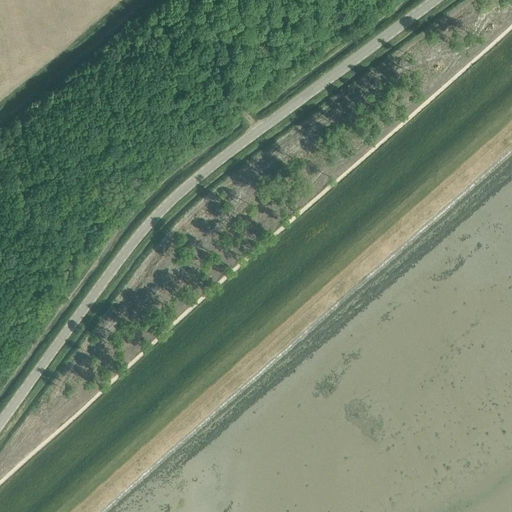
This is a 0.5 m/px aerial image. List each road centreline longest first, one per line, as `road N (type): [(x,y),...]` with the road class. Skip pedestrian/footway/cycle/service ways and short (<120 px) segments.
road 1 (track): [(511,100),(49,511)]
road 2 (unclassified): [(0,423),(157,214),(220,157),(434,0)]
